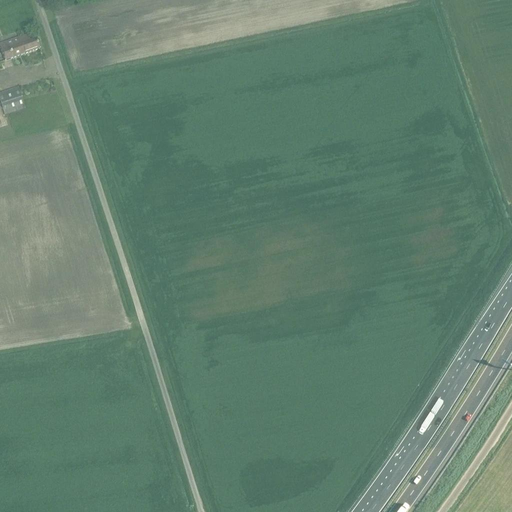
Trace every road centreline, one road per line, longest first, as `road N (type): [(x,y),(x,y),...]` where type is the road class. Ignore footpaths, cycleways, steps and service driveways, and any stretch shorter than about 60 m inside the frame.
road 1 (unclassified): [(38,0),(200,511)]
road 2 (motorway): [(511,291),(370,511)]
road 3 (motorway): [(399,511),(511,338)]
road 4 (unclassified): [(443,511),(511,406)]
